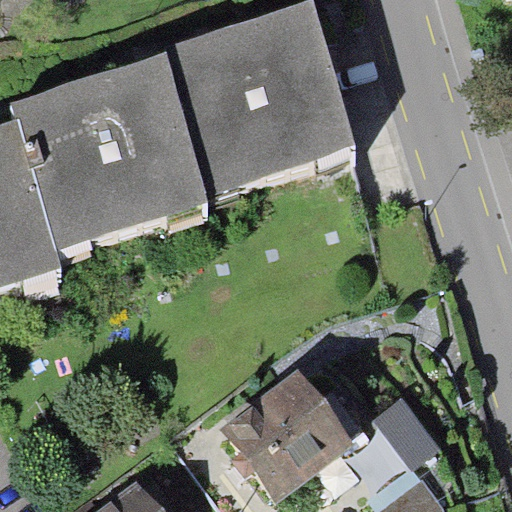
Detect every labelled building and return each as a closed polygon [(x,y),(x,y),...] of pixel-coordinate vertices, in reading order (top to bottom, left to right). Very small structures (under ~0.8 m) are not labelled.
[(342,0),(299,0),(183,35),(229,184),(385,138),(342,0)] [(184,48),(28,96),(73,245),(229,198),(184,48)] [(27,111),(0,119),(0,282),(73,260),(27,111)] [(315,365),(238,421),(293,495),(370,439),(315,365)] [(460,511),(436,474),(382,511),(460,511)] [(177,511),(152,477),(103,511),(177,511)]
